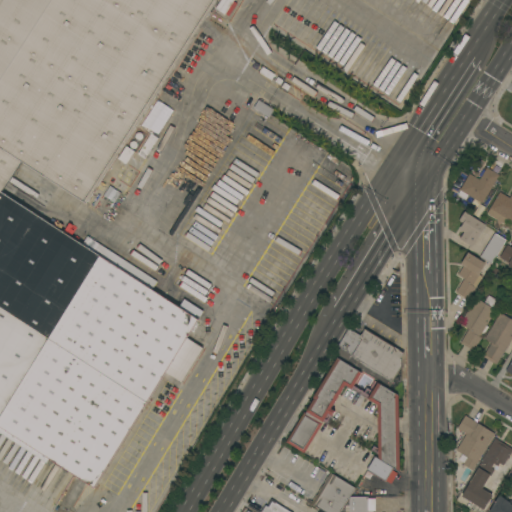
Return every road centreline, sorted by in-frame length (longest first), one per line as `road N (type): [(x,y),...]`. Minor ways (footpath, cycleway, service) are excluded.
road 1 (primary): [(402,154),(184,511)]
road 2 (primary): [(221,511),(340,312)]
road 3 (secondary): [(423,356),(426,509)]
road 4 (primary): [(340,312),(417,190)]
road 5 (primary): [(478,32),(402,154)]
road 6 (secondary): [(417,190),(423,313)]
